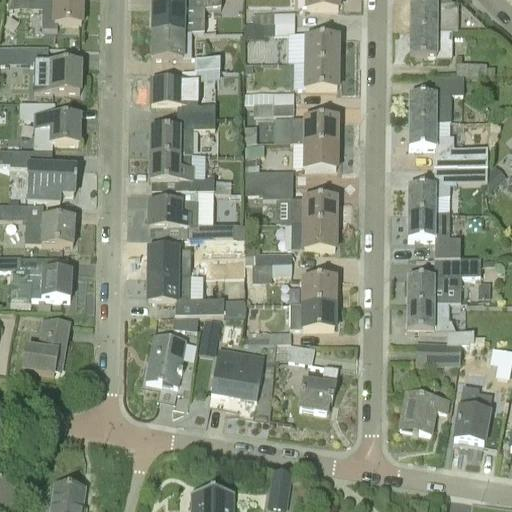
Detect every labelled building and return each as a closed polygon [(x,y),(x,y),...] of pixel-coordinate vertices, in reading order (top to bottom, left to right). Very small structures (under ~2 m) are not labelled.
[(55,0),(8,0),(7,13),(55,15),(54,29),(81,30),(82,2),(55,0)] [(307,0),(307,15),(338,15),(337,0),(307,0)] [(195,13),(222,13),(222,2),(196,2),(195,13)] [(458,18),(458,10),(410,9),(410,37),(451,37),(458,37),(474,20),(465,11),(458,18)] [(181,39),(182,13),(153,12),(152,41),(192,42),(192,38),(181,39)] [(294,19),(272,19),(273,29),(274,29),(294,29),(294,19)] [(263,40),(263,29),(253,29),(244,29),(244,44),(262,45),(263,40)] [(263,40),(274,40),(274,29),(273,29),(263,29),(263,40)] [(294,29),(274,29),(274,40),(294,40),(294,29)] [(409,63),(451,64),(451,37),(410,37),(409,63)] [(192,66),(192,42),(152,41),(152,65),(192,66)] [(306,70),(337,70),(337,45),(307,44),(306,70)] [(0,67),(8,68),(8,52),(0,51),(0,67)] [(220,78),(221,65),(195,65),(195,78),(220,78)] [(31,110),(51,110),(52,98),(80,99),(80,71),(67,71),(67,69),(35,69),(35,82),(33,82),(31,110)] [(337,96),(337,70),(306,70),(306,96),(337,96)] [(486,83),(486,82),(486,73),(485,70),(455,71),(455,83),(463,83),(486,83)] [(486,73),(486,82),(494,82),(494,73),(486,73)] [(195,88),(195,78),(181,78),(181,88),(151,88),(151,113),(177,114),(177,124),(213,124),(213,111),(195,111),(195,88)] [(462,102),(463,83),(455,83),(455,85),(435,85),(435,101),(409,101),(409,125),(450,126),(450,102),(462,102)] [(272,110),(273,110),(273,99),(254,99),(254,109),(272,110)] [(294,99),(273,99),(273,110),(293,110),(294,99)] [(54,110),(51,110),(31,110),(19,109),(19,126),(34,127),(34,155),(52,155),(52,150),(78,151),(79,122),(53,122),(54,110)] [(254,120),(272,121),(272,110),(254,109),(254,117),(254,120)] [(293,110),(273,110),(272,110),(272,121),(293,121),(293,110)] [(213,137),(213,125),(213,124),(177,124),(177,135),(150,135),(150,162),(193,163),(194,137),(213,137)] [(336,152),(336,125),(290,124),(290,150),(305,150),(305,152),(336,152)] [(450,129),(450,126),(409,125),(408,155),(434,155),(433,174),(457,175),(487,175),(486,156),(449,155),(449,145),(431,145),(432,128),(450,129)] [(305,176),(336,176),(336,152),(305,152),(305,176)] [(52,158),(32,157),(0,155),(0,170),(10,171),(10,173),(29,174),(27,208),(60,209),(60,201),(74,202),(75,173),(51,172),(52,158)] [(189,189),(189,198),(231,198),(231,189),(215,189),(215,186),(192,185),(193,163),(150,162),(149,188),(189,189)] [(245,178),(244,178),(244,190),(253,190),(262,190),(262,178),(259,178),(259,169),(254,169),(245,170),(245,178)] [(506,183),(495,171),(487,177),(487,187),(487,201),(506,183)] [(487,187),(487,175),(457,175),(457,188),(487,187)] [(292,178),(262,178),(262,190),(292,190),(292,178)] [(292,190),(262,190),(262,200),(262,205),(292,205),(292,190)] [(447,205),(448,193),(408,192),(407,219),(432,220),(432,205),(447,205)] [(188,245),(227,246),(237,246),(245,246),(245,233),(234,233),(212,233),(213,199),(198,199),(198,201),(181,201),(181,210),(179,210),(179,209),(149,209),(149,235),(188,236),(188,245)] [(335,205),(305,205),(292,205),(292,229),(335,230),(335,205)] [(43,212),(0,211),(0,225),(25,226),(24,251),(73,253),(74,226),(43,225),(43,212)] [(407,246),(435,246),(435,267),(459,267),(460,246),(448,246),(448,235),(447,220),(432,220),(407,219),(407,246)] [(335,257),(335,230),(292,229),(291,256),(335,257)] [(191,258),(227,258),(227,246),(188,245),(187,258),(177,257),(177,256),(148,255),(148,282),(186,283),(186,282),(191,282),(191,258)] [(252,270),(254,270),(254,259),(254,249),(249,249),(245,249),(245,252),(245,270),(252,270)] [(292,259),(254,259),(254,270),(272,271),(292,270),(292,259)] [(19,262),(0,261),(0,275),(20,276),(19,262)] [(43,275),(44,263),(25,262),(24,274),(43,275)] [(480,284),(480,268),(459,267),(435,267),(435,283),(407,283),(407,311),(432,311),(460,310),(460,284),(480,284)] [(272,282),(272,271),(254,270),(252,270),(252,288),(271,288),(272,282)] [(292,270),(272,271),(272,282),(292,282),(292,270)] [(70,308),(71,278),(29,276),(29,286),(33,286),(32,305),(70,308)] [(186,282),(186,283),(148,282),(148,309),(175,309),(174,323),(186,323),(245,324),(246,307),(190,307),(191,282),(186,282)] [(304,309),(334,310),(334,286),(301,286),(302,309),(304,309)] [(334,337),(334,310),(304,309),(304,311),(291,311),(291,337),(334,337)] [(407,338),(449,338),(449,327),(432,327),(432,311),(407,311),(407,338)] [(173,335),(184,336),(185,324),(175,324),(173,335)] [(202,340),(218,344),(221,327),(205,324),(202,340)] [(63,362),(68,330),(44,326),(39,354),(26,351),(22,375),(54,381),(57,361),(63,362)] [(248,349),(269,349),(269,338),(247,338),(248,349)] [(269,338),(269,349),(291,349),(291,342),(291,338),(269,338)] [(468,351),(473,352),(473,339),(454,338),(454,351),(460,351),(468,351)] [(154,341),(146,388),(177,394),(179,381),(181,381),(182,376),(180,376),(185,346),(154,341)] [(458,372),(460,351),(454,351),(418,350),(418,370),(458,372)] [(314,355),(291,351),(289,366),(311,371),(314,355)] [(253,424),(264,364),(220,357),(211,399),(228,403),(225,419),(253,424)] [(321,391),(304,387),(299,415),(326,420),(328,409),(332,409),(335,393),(334,393),(337,377),(324,374),(321,391)] [(488,421),(488,419),(491,401),(477,398),(477,396),(463,394),(455,446),(458,446),(457,451),(497,458),(498,454),(504,425),(488,421)] [(446,420),(448,407),(406,400),(399,436),(412,438),(412,440),(418,441),(418,439),(431,441),(435,418),(446,420)] [(285,511),(287,506),(289,486),(273,484),(270,503),(268,511),(285,511)] [(0,511),(18,511),(19,509),(11,508),(14,491),(0,488),(0,511)] [(53,511),(81,511),(84,495),(55,491),(55,495),(53,511)] [(191,499),(191,511),(231,511),(231,500),(191,499)]
